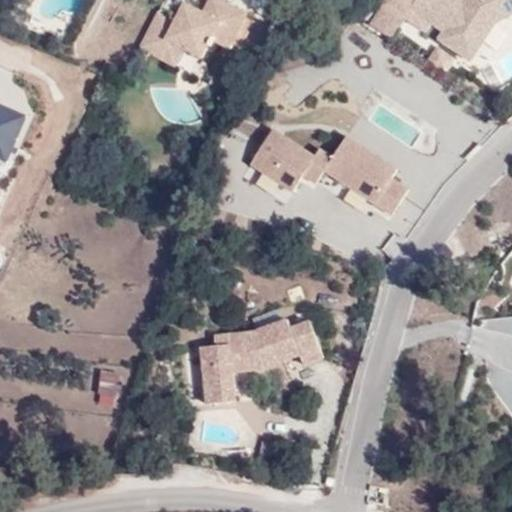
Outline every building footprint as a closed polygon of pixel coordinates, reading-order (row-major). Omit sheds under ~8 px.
[(171,40),(185,47),(203,57),(210,44),(213,45),(215,39),(230,47),(247,13),(223,0),(209,0),(203,10),(193,5),(182,8),(176,20),(159,12),(140,46),(161,58),(171,40)] [(497,17),(511,11),(511,0),(381,0),(367,25),(392,40),(403,21),(471,61),(497,17)] [(176,65),(185,47),(171,40),(161,58),(176,65)] [(0,102),(0,156),(13,161),(28,110),(0,102)] [(273,123),(250,163),(295,188),(302,174),(318,183),(323,173),(394,212),(410,184),(395,175),(402,161),(348,131),(334,156),(273,123)] [(241,365),(242,372),(261,370),(300,354),(304,365),(324,357),(310,321),(290,329),(288,320),(252,334),(215,337),(215,347),(202,348),(208,405),(235,402),(233,373),(232,366),(241,365)] [(102,366),(96,393),(117,397),(123,370),(102,366)]
